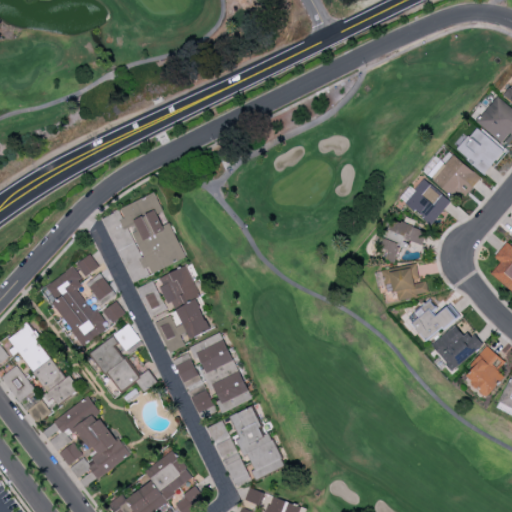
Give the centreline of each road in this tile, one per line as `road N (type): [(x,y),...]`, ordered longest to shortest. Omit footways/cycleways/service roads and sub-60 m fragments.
road 1 (residential): [(0,302),(116,181),(431,25),(480,15),(511,21)]
road 2 (primary): [(0,211),(99,150),(413,0)]
road 3 (residential): [(214,511),(230,500),(87,209)]
road 4 (residential): [(0,451),(45,511),(0,406)]
road 5 (residential): [(511,330),(465,278),(460,253),(511,188)]
